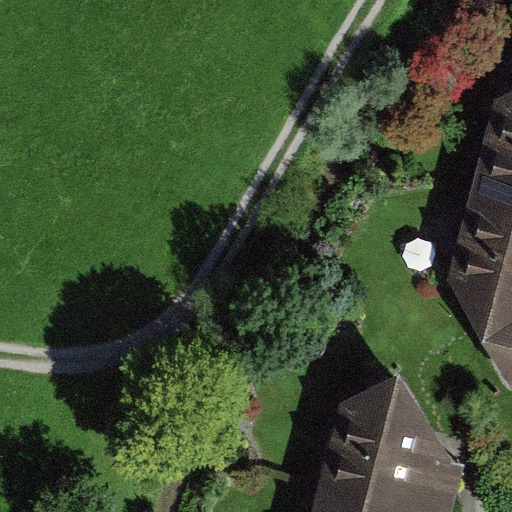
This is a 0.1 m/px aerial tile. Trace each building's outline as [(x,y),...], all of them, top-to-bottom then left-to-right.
[(511,77),(496,88),(472,179),(511,188),(511,77)] [(511,305),(511,188),(472,179),(449,269),(483,322),(511,305)] [(511,374),(511,305),(483,322),(511,374)] [(340,391),(317,482),(434,511),(450,511),(466,453),(454,450),(400,354),(340,391)] [(434,511),(317,482),(309,511),(434,511)]
